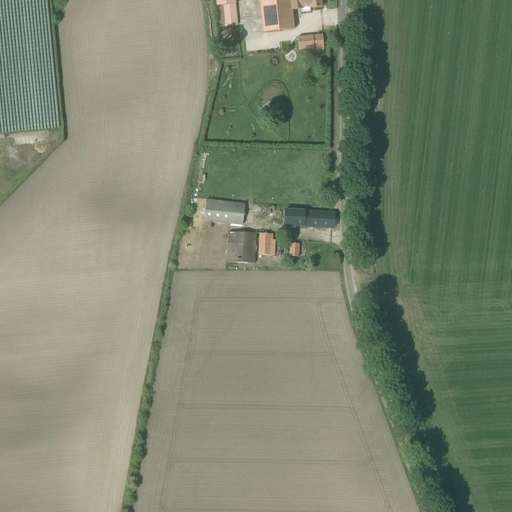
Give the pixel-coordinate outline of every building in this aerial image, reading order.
[(309,11),(309,9),(321,8),(320,0),(259,0),(263,33),(294,30),(292,11),(301,10),(301,12),(309,11)] [(225,27),(237,26),(235,4),(223,6),(225,27)] [(311,36),(296,38),(297,51),(313,49),(311,36)] [(245,204),(206,200),(203,221),(242,226),(245,204)] [(333,228),(334,214),(305,212),(305,211),(285,210),(284,226),(333,228)] [(256,234),(228,233),(227,262),(254,264),(256,234)] [(273,235),(259,234),(258,255),(273,256),(274,240),(272,240),(273,235)] [(298,257),(299,244),(289,244),(288,257),(298,257)] [(328,258),(328,245),(306,245),(306,250),(299,250),(299,257),(328,258)]
